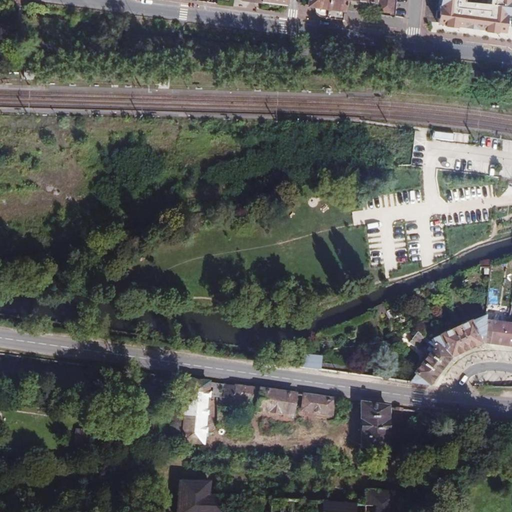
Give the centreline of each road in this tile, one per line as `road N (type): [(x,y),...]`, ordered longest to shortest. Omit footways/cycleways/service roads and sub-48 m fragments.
road 1 (secondary): [(0,339),(456,402)]
road 2 (secondary): [(112,3),(292,28)]
road 3 (secondary): [(292,28),(411,45)]
